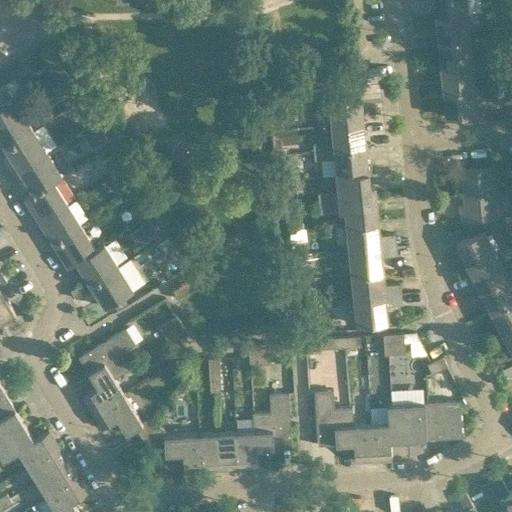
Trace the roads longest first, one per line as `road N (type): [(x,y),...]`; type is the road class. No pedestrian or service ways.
road 1 (residential): [(36,337),(36,365),(121,489),(311,482)]
road 2 (residential): [(490,432),(494,419),(421,242),(411,137)]
road 3 (residential): [(311,482),(447,466),(485,444),(490,432)]
road 4 (residential): [(0,199),(50,285),(36,337)]
road 5 (residential): [(411,137),(395,0)]
